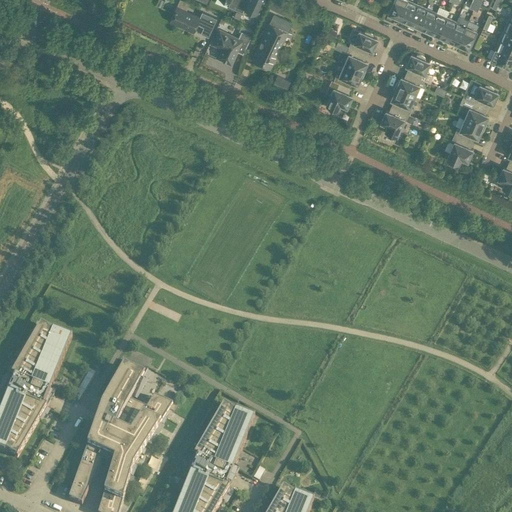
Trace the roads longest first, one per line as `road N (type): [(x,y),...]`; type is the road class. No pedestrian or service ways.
road 1 (track): [(129,335),(299,432),(265,487)]
road 2 (residential): [(214,126),(24,29),(39,0)]
road 3 (residential): [(511,266),(337,186)]
road 4 (residential): [(337,186),(399,37)]
road 5 (residential): [(337,186),(214,126)]
road 6 (track): [(159,285),(93,393)]
road 7 (residential): [(511,87),(399,37)]
